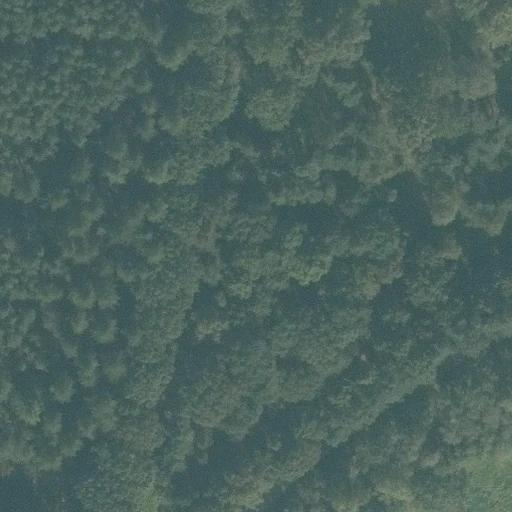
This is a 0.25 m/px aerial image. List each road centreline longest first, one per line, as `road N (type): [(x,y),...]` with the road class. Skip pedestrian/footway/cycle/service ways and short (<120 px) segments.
road 1 (track): [(177,307),(511,218)]
road 2 (unclassified): [(511,324),(340,432),(254,511)]
road 3 (track): [(247,0),(232,112),(177,307)]
road 4 (unclassified): [(125,511),(168,314)]
road 5 (track): [(0,482),(125,511)]
